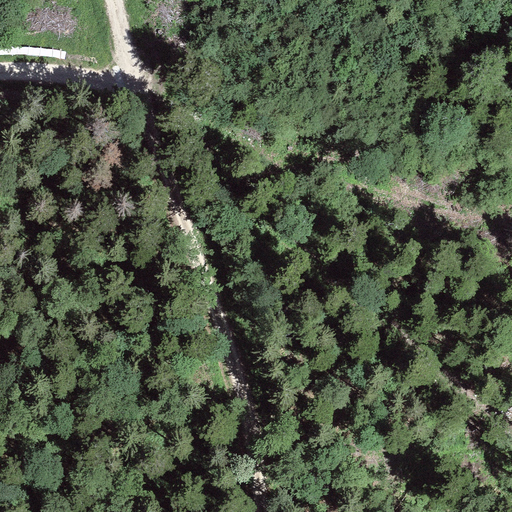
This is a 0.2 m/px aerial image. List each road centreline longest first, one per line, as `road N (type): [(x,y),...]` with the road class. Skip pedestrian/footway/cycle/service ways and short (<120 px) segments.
road 1 (track): [(260,511),(241,386),(157,151),(118,0)]
road 2 (track): [(141,97),(0,72)]
